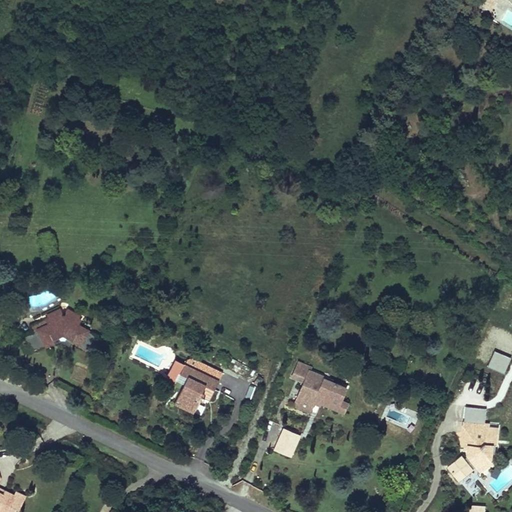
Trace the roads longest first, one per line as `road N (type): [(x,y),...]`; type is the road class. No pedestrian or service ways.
road 1 (residential): [(0,381),(264,511)]
road 2 (unknown): [(426,511),(429,453),(470,378)]
